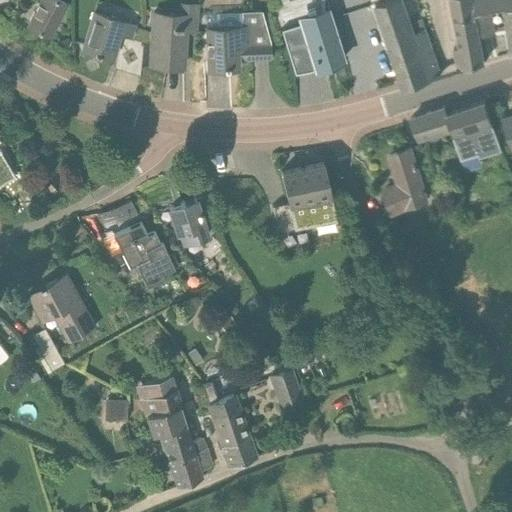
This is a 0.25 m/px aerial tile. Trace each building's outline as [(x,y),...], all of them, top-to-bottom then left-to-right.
[(28,23),(49,35),(66,2),(65,1),(65,0),(40,0),(39,2),(36,0),(26,0),(17,17),(28,23)] [(324,0),(293,0),(273,6),(294,74),(344,58),(326,1),(324,0)] [(415,33),(405,5),(403,0),(390,0),(375,6),(403,88),(441,76),(435,57),(425,29),(415,33)] [(484,35),(480,13),(511,8),(511,0),(449,0),(459,47),(452,49),(457,71),(484,62),(479,36),(484,35)] [(95,10),(102,12),(105,5),(97,2),(95,10)] [(198,15),(198,4),(179,3),(179,14),(153,12),(150,60),(166,61),(165,65),(183,66),(185,32),(197,33),(198,15)] [(511,8),(480,13),(484,35),(508,29),(509,34),(511,33),(511,8)] [(140,77),(144,45),(119,36),(120,34),(131,38),(135,25),(94,12),(88,29),(82,48),(95,52),(94,53),(99,55),(100,54),(112,58),(117,60),(114,69),(140,77)] [(270,45),(266,29),(261,12),(242,12),(242,26),(205,27),(207,66),(223,65),(223,68),(238,67),(238,55),(249,55),(249,59),(271,58),(270,45)] [(451,131),(453,137),(459,158),(477,152),(478,154),(500,147),(495,132),(485,100),(461,108),(445,114),(451,131)] [(443,108),(427,114),(409,120),(415,138),(417,143),(451,131),(445,114),(443,108)] [(511,146),(511,115),(503,119),(511,146)] [(392,213),(426,202),(410,150),(388,156),(398,185),(384,189),(392,213)] [(0,151),(0,184),(14,176),(14,175),(13,175),(0,153),(0,151)] [(272,233),(335,219),(323,162),(280,171),(287,204),(267,208),(272,233)] [(208,237),(205,227),(195,199),(169,208),(178,237),(180,237),(184,245),(208,237)] [(147,235),(141,222),(131,200),(111,210),(97,215),(105,239),(113,236),(129,268),(136,265),(147,288),(166,280),(164,274),(175,269),(162,243),(160,244),(155,231),(147,235)] [(68,342),(94,327),(65,273),(64,274),(65,275),(45,285),(44,284),(40,287),(40,288),(37,290),(26,295),(40,323),(53,316),(68,342)] [(366,318),(362,308),(348,314),(352,324),(366,318)] [(219,323),(224,333),(228,331),(237,325),(230,315),(222,321),(219,323)] [(51,371),(64,364),(45,327),(32,335),(51,371)] [(273,349),(280,359),(291,350),(284,341),(273,349)] [(0,362),(9,356),(0,344),(0,362)] [(244,355),(252,365),(256,362),(264,355),(255,345),(247,352),(244,355)] [(295,360),(299,370),(314,364),(309,354),(295,360)] [(302,403),(291,371),(296,369),(292,358),(283,363),(286,370),(271,376),(283,409),(302,403)] [(40,379),(34,368),(26,373),(33,384),(40,379)] [(190,442),(191,441),(174,388),(170,375),(134,386),(144,415),(146,415),(152,434),(158,432),(158,433),(184,424),(190,442)] [(248,435),(235,395),(217,400),(211,383),(203,386),(223,442),(222,442),(223,444),(248,435)] [(105,419),(126,420),(126,400),(105,399),(105,419)] [(200,472),(190,442),(184,424),(158,433),(171,468),(178,486),(201,477),(200,472)] [(255,457),(249,438),(248,435),(223,444),(222,442),(217,444),(220,453),(226,451),(231,466),(255,457)] [(200,472),(212,468),(206,447),(204,448),(201,438),(191,441),(190,442),(200,472)]
